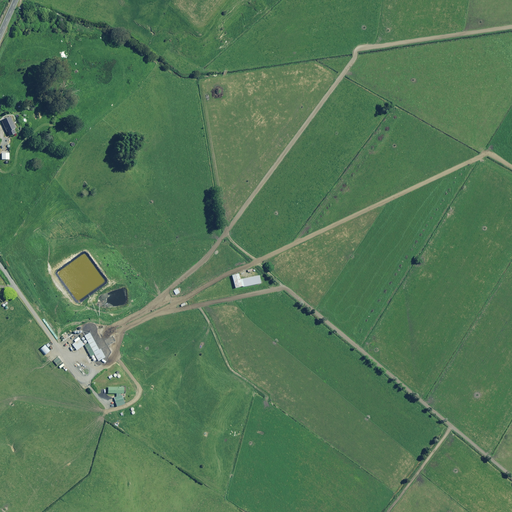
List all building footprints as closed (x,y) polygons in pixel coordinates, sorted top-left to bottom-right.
[(6,121),(3,122),(2,123),(7,132),(8,132),(10,136),(15,133),(9,121),(6,122),(6,121)] [(239,279),(238,274),(232,275),(234,288),(261,283),(259,275),(239,279)] [(99,350),(89,333),(84,336),(88,343),(84,345),(91,356),(94,354),(98,361),(105,357),(100,350),(99,350)] [(84,345),(79,339),(75,342),(74,341),(71,343),(76,350),(84,345)] [(49,351),(44,345),(40,349),(45,355),(49,351)] [(62,362),(57,357),(53,361),(57,366),(62,362)] [(120,394),(123,394),(123,387),(108,387),(108,393),(116,393),(115,397),(114,398),(116,406),(124,404),(122,395),(120,396),(120,394)]
